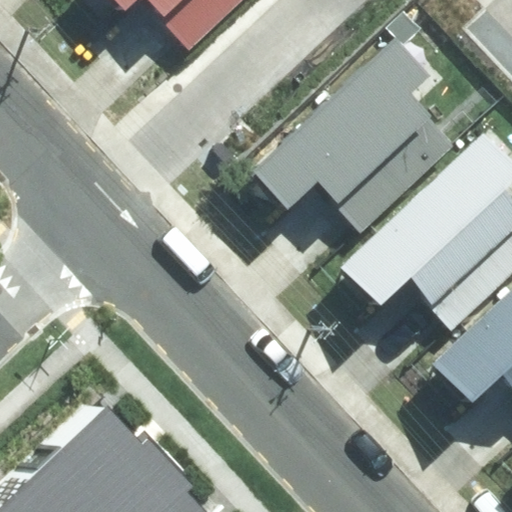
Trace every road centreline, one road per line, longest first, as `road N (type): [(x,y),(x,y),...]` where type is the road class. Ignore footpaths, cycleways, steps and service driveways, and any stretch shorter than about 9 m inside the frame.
road 1 (residential): [(107,221),(379,511)]
road 2 (residential): [(107,221),(369,0)]
road 3 (residential): [(0,108),(107,221)]
road 4 (residential): [(107,221),(0,316)]
